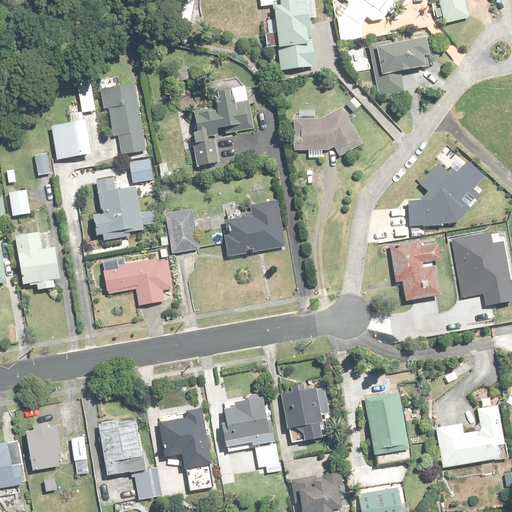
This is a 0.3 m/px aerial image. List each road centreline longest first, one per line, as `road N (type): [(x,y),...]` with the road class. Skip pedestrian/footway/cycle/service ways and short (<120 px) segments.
road 1 (residential): [(351,315),(0,377)]
road 2 (residential): [(481,57),(359,203),(344,253),(351,315)]
